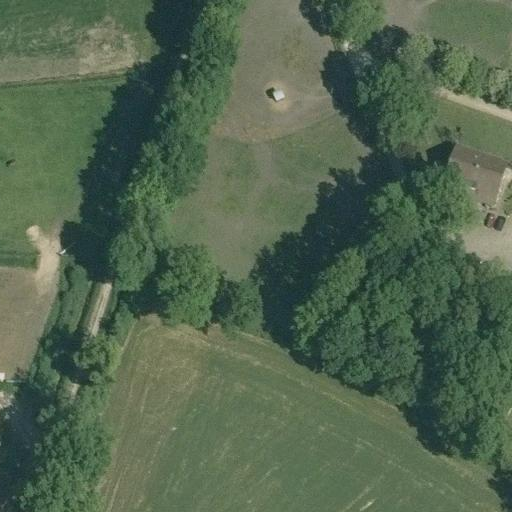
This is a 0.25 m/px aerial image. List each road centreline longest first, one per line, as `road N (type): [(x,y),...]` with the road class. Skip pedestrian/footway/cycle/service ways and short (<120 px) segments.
road 1 (track): [(32,511),(204,0)]
road 2 (unknown): [(363,64),(430,222),(460,232),(511,217)]
